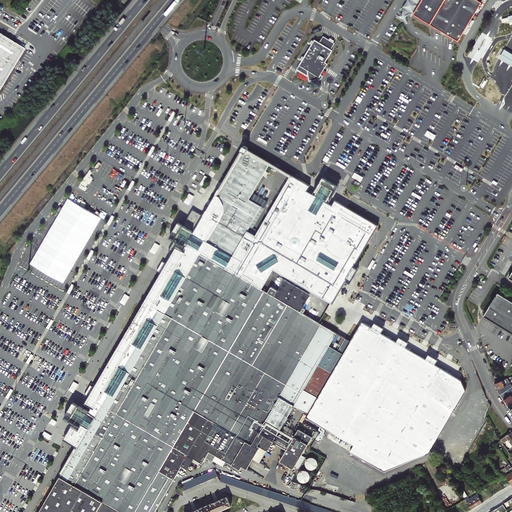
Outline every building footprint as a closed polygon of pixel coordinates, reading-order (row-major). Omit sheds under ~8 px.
[(414,13),(421,0),(407,0),(398,16),(408,23),(414,13)] [(421,0),(414,13),(459,39),(482,0),(481,0),(421,0)] [(0,33),(0,88),(24,48),(0,33)] [(320,42),(315,39),(298,69),(309,75),(309,81),(312,80),(313,88),(321,86),(319,80),(321,80),(323,76),(321,75),(328,63),(326,62),(333,50),(331,49),(320,42)] [(511,54),(504,49),(499,58),(511,65),(511,54)] [(154,511),(169,487),(185,460),(188,456),(202,463),(209,452),(237,468),(240,463),(226,455),(237,436),(251,445),(258,433),(273,442),(280,430),(293,408),(296,410),(306,415),(305,417),(306,417),(329,431),(353,445),(349,452),(383,473),(429,452),(465,390),(460,379),(435,365),(438,360),(428,354),(425,359),(405,348),(408,343),(399,337),(396,342),(381,334),(384,328),(374,323),(372,328),(362,322),(350,341),(345,338),(335,353),(327,349),(336,333),(302,313),(305,309),(301,307),(308,295),(281,280),(275,292),(271,289),(269,294),(262,290),(274,269),(280,273),(282,276),(310,292),(331,304),(346,279),(351,281),(353,277),(356,273),(351,270),(376,227),(334,201),(331,206),(325,203),(332,192),(333,192),(333,191),(331,191),(326,188),(322,185),(320,184),(320,185),(314,196),(306,191),(309,186),(292,175),(255,235),(247,230),(262,206),(249,198),(269,164),(244,149),(216,196),(215,195),(193,233),(194,233),(193,235),(184,229),(183,228),(183,230),(180,235),(177,240),(176,241),(177,241),(188,247),(185,252),(178,248),(138,316),(133,313),(129,321),(133,324),(86,403),(93,407),(89,413),(78,407),(79,406),(78,406),(77,407),(78,407),(75,412),(72,417),(71,417),(71,418),(71,419),(72,418),(82,424),(78,430),(71,426),(64,439),(75,445),(77,446),(62,473),(39,511),(154,511)] [(321,162),(327,165),(330,159),(325,156),(321,162)] [(359,179),(362,181),(367,173),(357,167),(353,174),(359,179)] [(359,186),(362,181),(359,179),(353,174),(351,178),(355,181),(354,183),(359,186)] [(67,282),(100,216),(96,214),(97,212),(66,197),(32,265),(67,282)] [(155,241),(150,251),(158,255),(163,245),(155,241)] [(366,271),(369,273),(375,263),(372,261),(366,271)] [(511,334),(511,302),(497,294),(483,317),(494,324),(494,325),(495,326),(495,327),(496,327),(497,328),(498,329),(500,329),(501,329),(502,328),(511,334)] [(434,316),(441,302),(433,298),(427,313),(434,316)] [(500,395),(508,389),(511,386),(511,383),(511,384),(510,381),(509,381),(507,378),(500,381),(497,382),(494,384),(497,389),(500,395)] [(74,380),(69,390),(76,394),(82,384),(74,380)] [(504,400),(511,394),(508,389),(500,395),(504,400)] [(305,458),(301,456),(315,432),(301,423),(293,438),(286,450),(279,462),(293,470),(295,467),(298,469),(305,458)] [(286,450),(293,438),(280,430),(273,442),(286,450)] [(353,445),(329,431),(327,435),(338,441),(336,445),(349,452),(353,445)] [(510,448),(511,446),(511,433),(511,432),(501,440),(502,441),(501,442),(503,445),(506,442),(510,448)] [(336,445),(338,441),(327,435),(325,438),(336,445)] [(60,472),(62,473),(77,446),(75,445),(60,472)] [(310,455),(306,465),(316,470),(320,460),(310,455)] [(511,485),(511,484),(511,474),(509,469),(507,470),(506,468),(502,471),(504,475),(505,474),(506,476),(511,485)] [(301,469),(299,480),(310,482),(312,470),(301,469)] [(217,476),(215,470),(180,485),(182,491),(217,476)] [(244,482),(222,474),(220,481),(312,511),(332,511),(301,501),(244,482)] [(463,495),(472,509),(483,503),(477,493),(469,499),(466,495),(468,495),(462,486),(459,488),(463,495)] [(177,495),(182,491),(179,487),(174,491),(177,495)] [(215,511),(231,506),(227,497),(190,511),(215,511)] [(507,510),(511,507),(508,501),(503,504),(507,510)]
